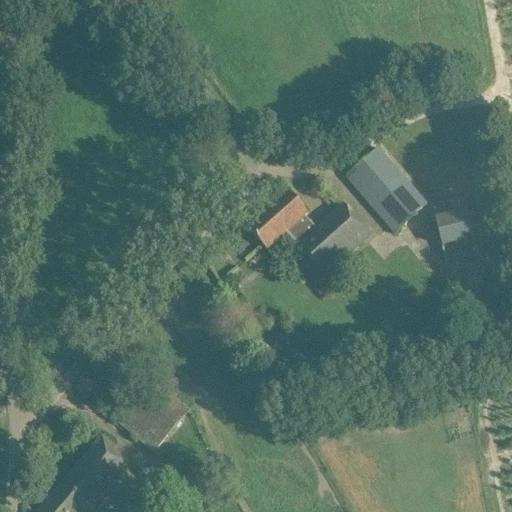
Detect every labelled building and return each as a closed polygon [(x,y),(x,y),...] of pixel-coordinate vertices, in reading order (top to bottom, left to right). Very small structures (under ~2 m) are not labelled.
[(427,206),(378,150),(346,178),(395,234),(427,206)] [(288,192),(271,207),(247,229),(267,251),(286,234),(298,248),(317,231),(305,217),(308,214),(288,192)] [(465,200),(432,207),(446,263),(478,255),(465,200)] [(317,231),(298,248),(297,249),(313,268),(307,273),(317,284),(364,241),(338,213),(344,207),(350,213),(344,206),(317,231)] [(275,343),(265,350),(269,357),(280,349),(275,343)] [(148,378),(113,419),(153,454),(189,413),(148,378)] [(107,457),(116,446),(104,435),(38,511),(89,511),(124,472),(107,457)] [(220,485),(216,481),(204,469),(186,486),(202,502),(220,485)]
